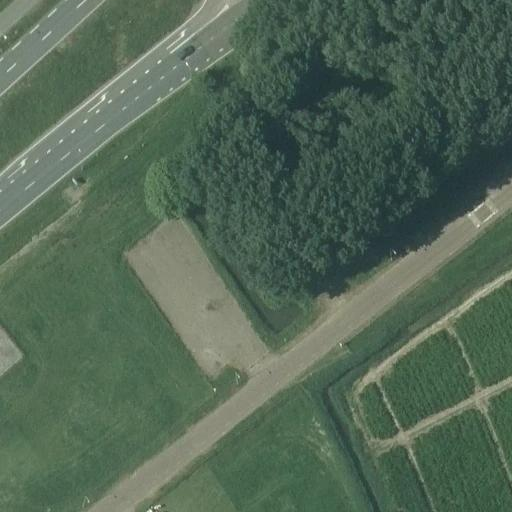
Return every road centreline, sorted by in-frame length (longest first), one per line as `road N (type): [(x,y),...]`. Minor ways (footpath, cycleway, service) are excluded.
road 1 (unclassified): [(105,511),(511,195)]
road 2 (primary): [(0,210),(245,17)]
